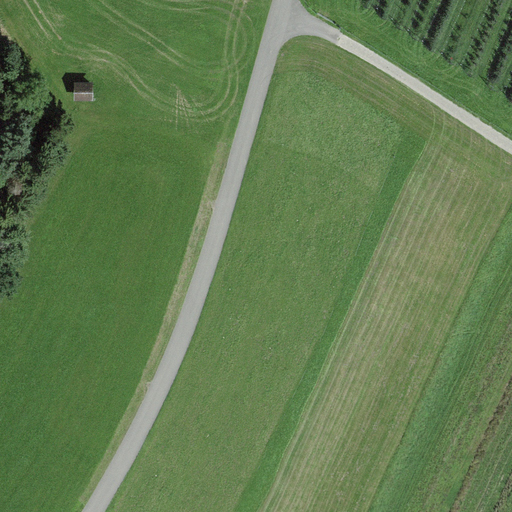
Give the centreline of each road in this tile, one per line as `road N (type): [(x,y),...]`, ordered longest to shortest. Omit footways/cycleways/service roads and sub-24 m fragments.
road 1 (residential): [(284,0),(186,331),(92,511)]
road 2 (track): [(511,147),(282,7)]
